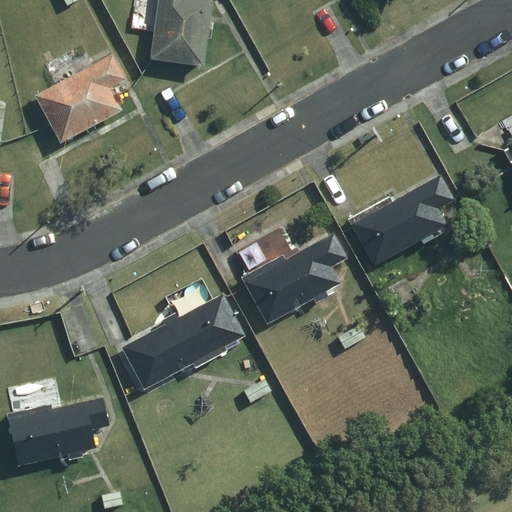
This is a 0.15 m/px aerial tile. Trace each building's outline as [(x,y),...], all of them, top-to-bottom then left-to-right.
[(196,67),(206,0),(204,0),(155,0),(147,60),(196,67)] [(108,57),(32,98),(56,142),(114,110),(112,107),(120,103),(114,94),(108,97),(103,88),(120,79),(108,57)] [(511,143),(503,148),(504,150),(499,153),(505,164),(509,162),(511,166),(511,143)] [(344,223),(368,267),(414,242),(416,246),(428,240),(426,235),(440,227),(431,211),(447,202),(435,178),(385,206),(383,201),(344,223)] [(462,229),(450,236),(457,248),(469,242),(462,229)] [(237,281),(261,325),(307,300),(310,305),(321,298),(319,293),(333,285),(324,269),(340,260),(328,237),(279,264),(276,259),(237,281)] [(161,327),(118,350),(139,390),(187,365),(190,369),(220,353),(218,348),(238,338),(217,297),(174,320),(171,315),(158,321),(161,327)] [(355,327),(335,339),(342,349),(361,338),(355,327)] [(261,381),(241,392),(247,402),(267,391),(261,381)] [(2,417),(13,467),(63,456),(64,462),(76,459),(74,454),(91,450),(87,431),(105,427),(99,401),(46,412),(45,408),(2,417)] [(116,494),(99,497),(101,509),(118,506),(116,494)]
